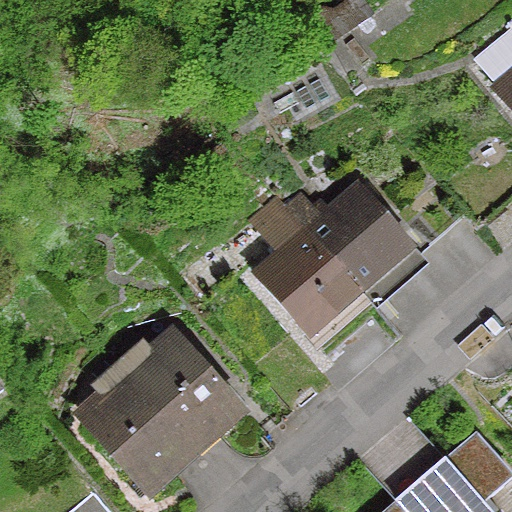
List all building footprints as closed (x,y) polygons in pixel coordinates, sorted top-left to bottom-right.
[(365,16),(352,0),(351,0),(333,15),(345,31),(365,16)] [(496,92),(494,94),(511,115),(511,18),(501,28),(505,33),(471,62),(496,92)] [(324,215),(316,205),(296,223),(355,292),(406,248),(355,188),(324,215)] [(352,294),(355,292),(296,223),(274,199),(247,222),(266,244),(257,252),(268,264),(251,279),(313,349),(362,306),(352,294)] [(114,368),(189,454),(235,414),(168,339),(147,358),(138,347),(114,368)] [(90,389),(100,399),(78,418),(144,494),(189,454),(114,368),(90,389)] [(511,499),(480,460),(416,511),(502,511),(511,504),(511,499)] [(110,511),(94,492),(69,511),(110,511)]
